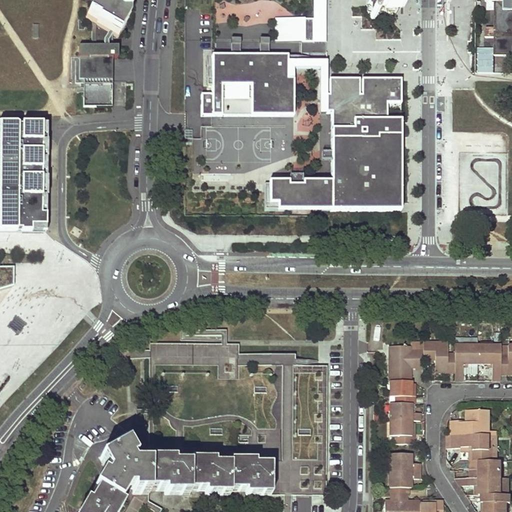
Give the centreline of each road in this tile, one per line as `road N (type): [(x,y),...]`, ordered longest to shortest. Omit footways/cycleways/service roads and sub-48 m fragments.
road 1 (residential): [(426,268),(428,0)]
road 2 (tertiary): [(426,268),(220,264),(180,254)]
road 3 (residential): [(348,293),(345,511)]
road 4 (tertiary): [(0,453),(90,351),(138,314)]
road 5 (residential): [(459,511),(432,459),(438,403),(465,389),(511,390)]
road 6 (tertiary): [(111,290),(94,328),(0,431)]
road 7 (tertiary): [(182,295),(209,285),(348,293)]
road 8 (tertiary): [(348,293),(511,294)]
road 9 (residential): [(150,123),(157,0)]
